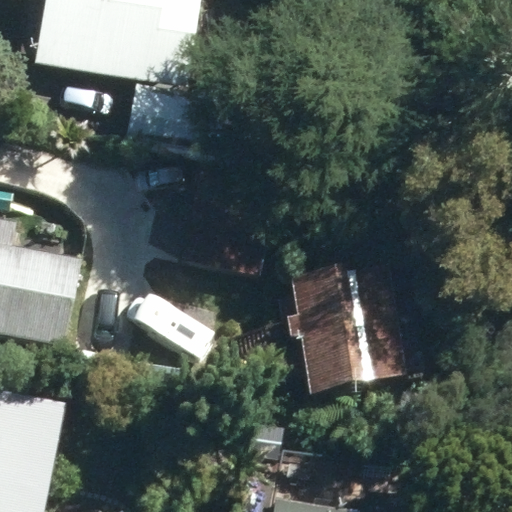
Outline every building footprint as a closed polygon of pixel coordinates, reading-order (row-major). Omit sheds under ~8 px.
[(5,65),(24,68),(22,75),(173,102),(190,3),(174,0),(0,0),(0,4),(14,7),(5,65)] [(114,148),(235,172),(245,119),(125,95),(114,148)] [(165,269),(250,288),(271,199),(186,180),(165,269)] [(0,347),(51,357),(67,271),(0,258),(4,233),(0,232),(0,347)] [(279,362),(286,417),(387,404),(386,398),(399,397),(387,296),(373,297),(373,290),(272,303),(276,340),(264,343),(267,364),(279,362)] [(0,511),(33,511),(50,423),(0,413),(0,511)]
